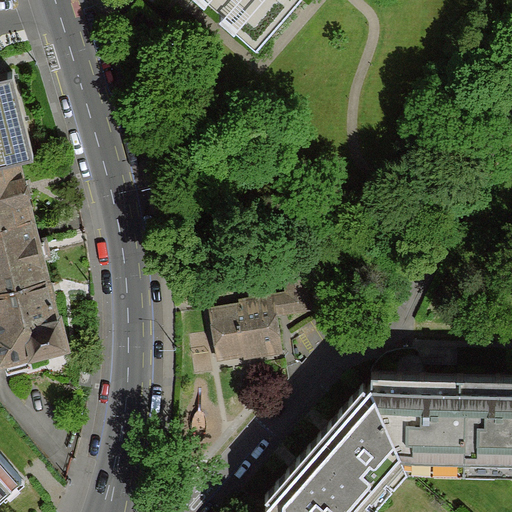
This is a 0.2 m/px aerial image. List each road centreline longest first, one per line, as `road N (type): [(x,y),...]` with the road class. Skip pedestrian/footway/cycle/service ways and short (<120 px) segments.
road 1 (residential): [(186,511),(308,373),(375,333),(397,309),(511,95)]
road 2 (tertiary): [(111,511),(133,385),(128,251),(58,0)]
